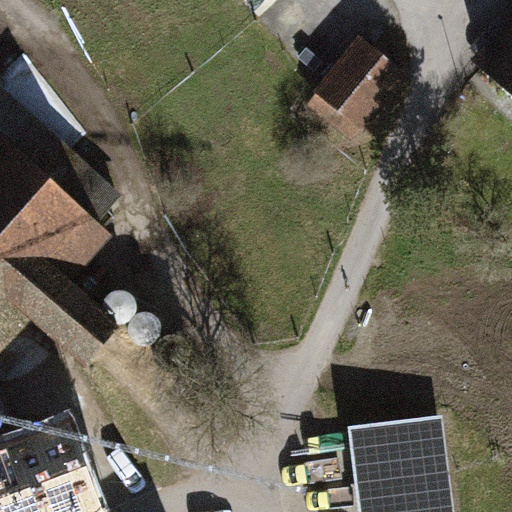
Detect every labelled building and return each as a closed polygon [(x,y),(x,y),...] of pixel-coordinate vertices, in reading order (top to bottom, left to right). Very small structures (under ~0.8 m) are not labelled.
[(260,15),(243,31),(295,88),(312,73),(260,15)] [(171,20),(131,56),(154,82),(194,46),(171,20)] [(511,25),(481,65),(511,90),(511,25)] [(404,81),(356,43),(308,103),(356,142),(404,81)] [(120,199),(0,99),(0,355),(32,318),(91,368),(127,325),(76,283),(111,241),(96,228),(120,199)] [(356,413),(360,511),(456,511),(452,409),(356,413)] [(99,511),(70,425),(0,448),(0,511),(99,511)]
